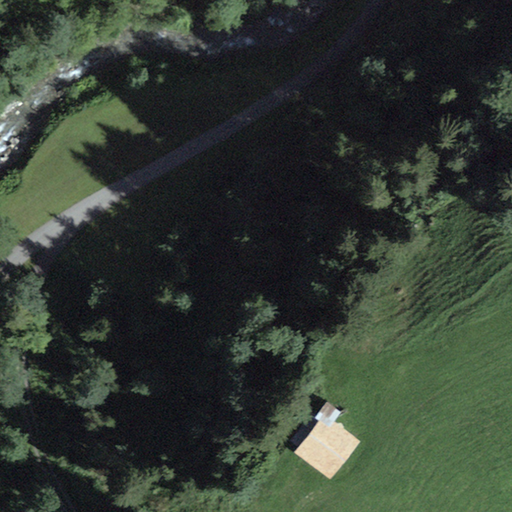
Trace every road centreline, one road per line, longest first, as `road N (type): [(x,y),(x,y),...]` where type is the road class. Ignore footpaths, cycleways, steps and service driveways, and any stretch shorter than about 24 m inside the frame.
road 1 (unclassified): [(0,276),(52,225),(320,69),(379,0)]
road 2 (track): [(69,511),(25,415),(19,377),(30,299),(71,213)]
